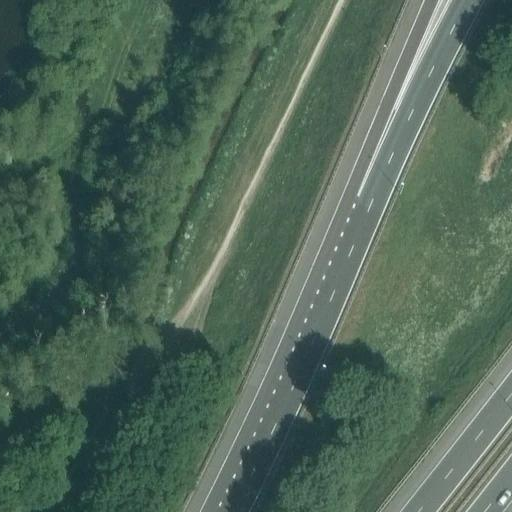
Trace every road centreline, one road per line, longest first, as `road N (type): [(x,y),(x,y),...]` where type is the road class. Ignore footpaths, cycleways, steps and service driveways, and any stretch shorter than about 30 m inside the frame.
road 1 (motorway): [(369,204),(232,511)]
road 2 (motorway): [(470,0),(369,204)]
road 3 (motorway): [(428,0),(391,91),(369,204)]
road 4 (track): [(171,343),(75,511)]
road 5 (motorway): [(511,395),(418,511)]
